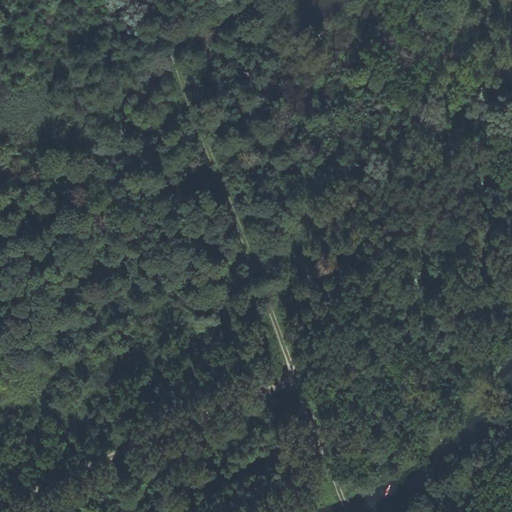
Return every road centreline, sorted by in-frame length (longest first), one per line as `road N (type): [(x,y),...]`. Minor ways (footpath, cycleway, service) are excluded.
road 1 (track): [(365,511),(165,0)]
road 2 (track): [(320,393),(234,402),(0,508)]
